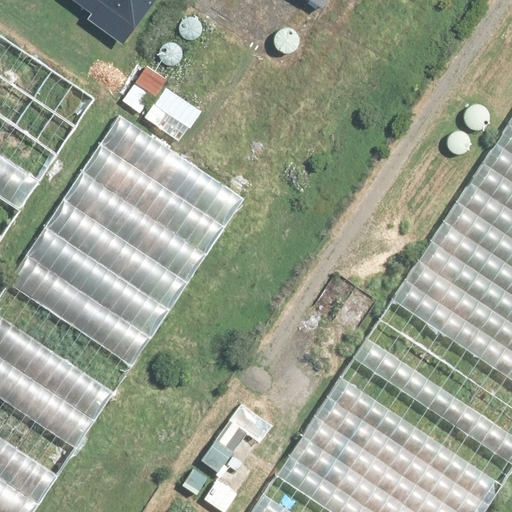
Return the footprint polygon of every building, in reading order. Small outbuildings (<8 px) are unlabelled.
[(124,43),(153,0),(71,0),(89,12),(86,16),(124,43)] [(0,220),(87,86),(0,30),(0,220)] [(150,61),(135,80),(151,92),(166,73),(150,61)] [(131,82),(120,96),(137,109),(148,95),(131,82)] [(203,106),(167,82),(144,113),(180,139),(203,106)] [(122,104),(0,282),(0,507),(7,511),(20,511),(244,187),(122,104)] [(511,128),(254,511),(483,511),(511,469),(511,128)] [(263,443),(277,424),(244,405),(208,459),(226,473),(250,433),(263,443)] [(234,511),(245,490),(223,479),(212,501),(234,511)]
